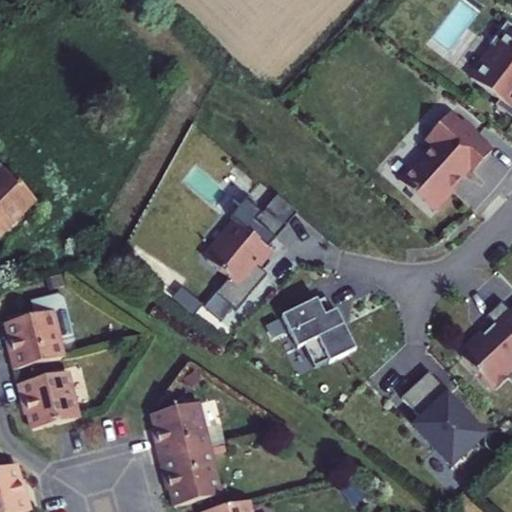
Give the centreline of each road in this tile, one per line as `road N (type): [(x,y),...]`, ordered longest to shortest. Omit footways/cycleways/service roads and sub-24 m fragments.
road 1 (residential): [(144,511),(132,464),(71,478),(4,434),(0,418)]
road 2 (residential): [(412,294),(511,202)]
